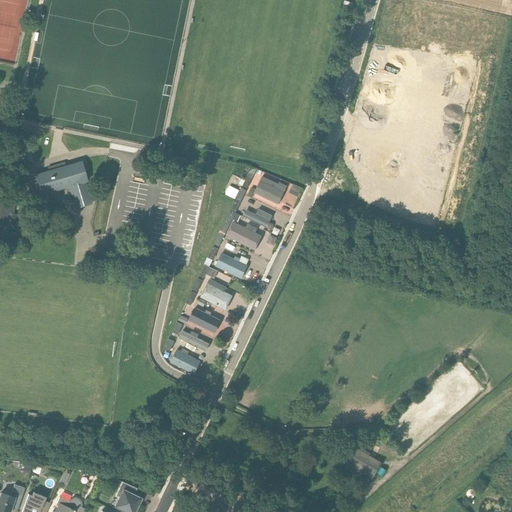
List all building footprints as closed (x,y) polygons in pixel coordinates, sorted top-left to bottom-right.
[(91,204),(91,203),(90,201),(85,182),(88,181),(85,173),(82,161),(65,166),(56,169),(35,175),(40,194),(69,186),(76,209),(91,204)] [(248,174),(242,186),(247,188),(253,177),(248,174)] [(256,191),(281,204),(287,193),(261,180),(260,182),(258,188),(257,189),(256,191)] [(234,199),(237,192),(229,188),(225,195),(234,199)] [(241,188),(239,192),(236,199),(240,202),(246,190),(241,188)] [(247,196),(252,198),(254,194),(253,194),(255,190),(251,188),(247,196)] [(239,219),(263,229),(274,203),(259,197),(256,202),(246,198),(243,205),(249,208),(247,213),(242,211),(239,219)] [(18,214),(13,214),(14,204),(0,201),(0,234),(4,235),(4,234),(15,236),(18,214)] [(240,204),(235,201),(229,213),(234,215),(235,213),(240,204)] [(229,213),(226,219),(231,222),(232,219),(237,221),(240,215),(235,213),(234,215),(229,213)] [(226,219),(220,231),(225,233),(231,222),(226,219)] [(229,238),(256,251),(264,235),(239,223),(236,230),(231,227),(227,236),(226,237),(229,238)] [(224,235),(219,233),(214,244),(219,247),(224,235)] [(218,249),(213,246),(207,258),(212,260),(218,249)] [(214,267),(241,279),(245,270),(218,258),(214,267)] [(204,264),(200,272),(199,276),(203,278),(209,267),(204,264)] [(198,278),(192,289),(197,292),(202,280),(198,278)] [(202,297),(226,309),(234,295),(226,291),(228,288),(211,279),(202,297)] [(191,291),(186,303),(190,305),(194,298),(196,294),(191,291)] [(217,332),(223,321),(198,309),(193,320),(217,332)] [(177,322),(184,325),(187,320),(180,316),(177,322)] [(177,322),(172,332),(178,335),(183,325),(177,322)] [(193,327),(210,336),(213,331),(196,322),(193,327)] [(211,341),(185,330),(181,341),(207,351),(211,341)] [(168,339),(164,349),(169,352),(174,342),(168,339)] [(204,361),(177,349),(171,362),(198,374),(204,361)] [(337,460),(372,480),(382,463),(369,456),(370,453),(358,446),(356,449),(347,444),(337,460)] [(134,495),(137,489),(122,482),(116,495),(119,497),(115,506),(126,511),(134,511),(138,503),(137,503),(140,498),(134,495)] [(17,509),(25,488),(14,484),(10,496),(1,493),(0,494),(0,511),(3,511),(4,511),(5,511),(9,511),(11,507),(17,509)] [(32,496),(28,494),(21,511),(45,511),(51,500),(49,503),(44,501),(46,498),(33,492),(32,496)] [(62,500),(59,499),(60,497),(59,497),(56,505),(57,506),(54,511),(53,511),(52,511),(82,511),(84,509),(80,507),(80,506),(81,505),(81,504),(81,503),(80,502),(79,501),(79,500),(78,499),(77,499),(76,499),(75,499),(74,499),(73,499),(72,499),(71,500),(70,502),(63,499),(62,500)]
